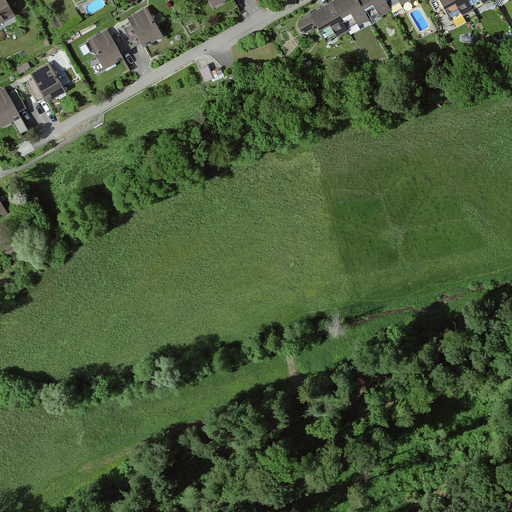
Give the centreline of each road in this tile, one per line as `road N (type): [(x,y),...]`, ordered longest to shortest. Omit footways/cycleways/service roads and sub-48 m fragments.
road 1 (residential): [(291,0),(23,150)]
road 2 (track): [(511,350),(402,354),(316,377),(301,371),(285,328),(265,314)]
